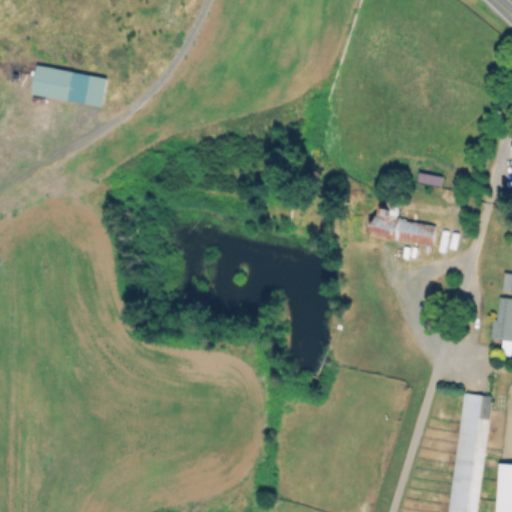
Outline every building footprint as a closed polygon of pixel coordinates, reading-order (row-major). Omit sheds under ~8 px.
[(108,78),(103,106),(33,94),(38,66),(108,78)] [(437,225),(433,246),(371,235),(378,193),(403,197),(399,219),(437,225)] [(511,297),(511,349),(504,349),(505,340),(492,338),(495,319),(499,319),(501,297),(511,297)] [(493,396),(476,511),(448,511),(465,392),(493,396)] [(511,463),(511,511),(497,511),(501,463),(511,463)]
